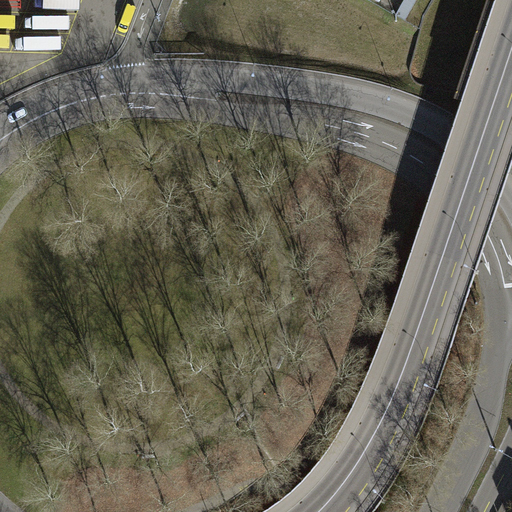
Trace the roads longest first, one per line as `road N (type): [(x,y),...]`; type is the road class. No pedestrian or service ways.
road 1 (secondary): [(511,51),(396,388),(354,468),(319,511)]
road 2 (secondary): [(159,91),(359,133),(428,165),(454,184),(491,239),(507,307)]
road 3 (secondary): [(511,199),(488,162),(403,110),(207,78),(159,91)]
road 4 (secondary): [(507,307),(487,416),(441,511)]
road 5 (secondary): [(0,139),(85,99),(159,91)]
